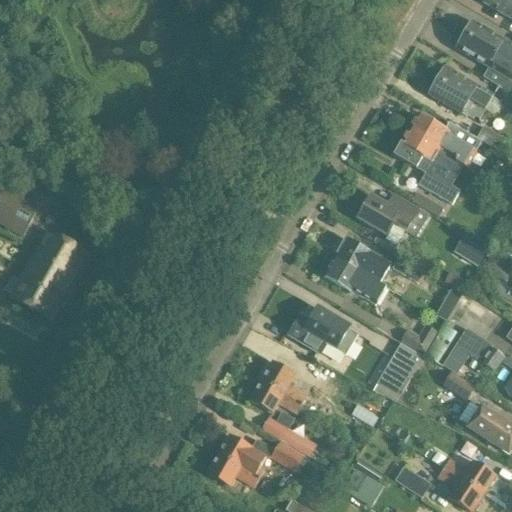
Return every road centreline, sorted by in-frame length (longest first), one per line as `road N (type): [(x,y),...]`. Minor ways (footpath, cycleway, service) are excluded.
road 1 (track): [(61,493),(354,0)]
road 2 (residential): [(163,451),(428,0)]
